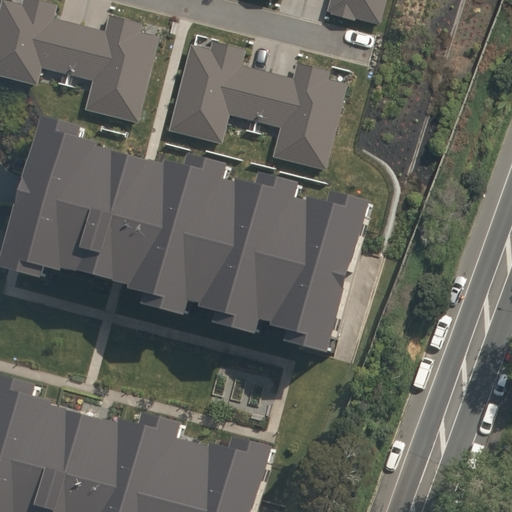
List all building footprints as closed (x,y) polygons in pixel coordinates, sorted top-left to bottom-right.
[(95,77),(87,106),(140,120),(162,33),(142,28),(144,21),(111,12),(106,29),(56,16),(59,1),(54,0),(25,0),(25,1),(19,0),(3,0),(0,12),(0,72),(38,82),(43,64),(95,77)] [(330,0),(328,8),(332,9),(331,11),(357,18),(357,15),(381,21),(386,0),(330,0)] [(384,34),(341,21),(332,53),(375,66),(384,34)] [(212,47),(193,42),(171,127),(223,140),(230,111),(282,124),(274,154),(327,167),(349,81),(329,77),(332,68),(298,59),(294,75),(244,62),(248,47),(214,38),(212,47)] [(53,127),(48,125),(32,189),(11,266),(13,267),(54,277),(56,267),(76,272),(77,267),(115,277),(140,284),(139,288),(155,293),(152,302),(195,313),(199,299),(212,303),(211,307),(226,311),(223,322),(266,334),(271,318),(283,321),(282,325),(297,329),(294,340),(336,351),(340,337),(337,336),(344,307),(347,308),(362,248),(366,249),(378,200),(337,190),(334,200),(314,195),(313,198),(304,196),(308,181),(266,170),(263,182),(244,178),(244,180),(233,177),(236,164),(195,154),(193,164),(173,159),(172,163),(148,156),(107,146),(108,143),(88,137),(91,127),(56,117),(53,127)] [(0,511),(261,511),(279,446),(241,436),(238,447),(218,442),(217,444),(186,436),(190,421),(152,411),(149,423),(128,417),(127,422),(102,415),(61,404),(62,399),(44,394),(47,382),(6,371),(2,385),(0,384),(0,511)]
